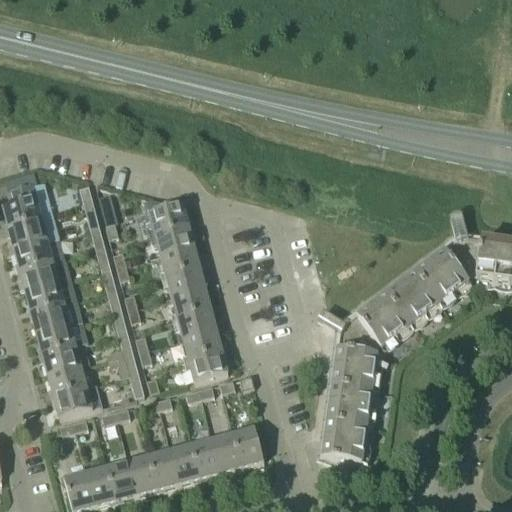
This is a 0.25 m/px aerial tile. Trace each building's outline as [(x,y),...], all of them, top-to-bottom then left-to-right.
[(8,199),(11,212),(3,215),(8,237),(47,227),(45,218),(40,219),(33,192),(8,199)] [(82,209),(92,206),(88,193),(79,195),(82,209)] [(110,202),(98,205),(102,218),(113,215),(110,202)] [(148,237),(150,244),(189,234),(183,212),(167,216),(166,210),(164,210),(150,207),(146,208),(153,236),(148,237)] [(465,219),(453,220),(456,246),(468,245),(465,219)] [(90,238),(100,235),(96,222),(87,224),(90,238)] [(47,227),(8,237),(14,257),(48,248),(44,237),(49,235),(47,227)] [(115,231),(106,234),(109,246),(119,244),(115,231)] [(189,234),(150,244),(152,252),(157,250),(160,264),(194,255),(189,234)] [(100,235),(90,238),(94,251),(103,248),(100,235)] [(48,248),(14,257),(20,279),(58,269),(65,267),(60,245),(48,248)] [(456,249),(445,257),(466,286),(471,283),(476,283),(481,248),(468,246),(456,249)] [(511,251),(481,248),(476,283),(476,287),(511,292),(511,251)] [(194,255),(160,264),(164,277),(159,279),(161,286),(200,276),(194,255)] [(357,323),(378,351),(380,354),(469,289),(466,286),(445,257),(357,323)] [(117,276),(126,273),(122,260),(113,263),(117,276)] [(101,279),(111,277),(107,263),(98,266),(101,279)] [(24,295),(25,299),(59,291),(71,287),(65,267),(58,269),(20,279),(21,286),(18,287),(20,296),(24,295)] [(126,273),(117,276),(120,288),(130,286),(126,273)] [(205,297),(200,276),(161,286),(163,293),(168,292),(172,306),(205,297)] [(114,290),(111,277),(101,279),(105,293),(114,290)] [(25,299),(31,321),(69,310),(77,308),(71,287),(59,291),(25,299)] [(205,297),(172,306),(175,319),(171,320),(173,328),(211,318),(205,297)] [(137,315),(133,302),(124,305),(128,317),(137,315)] [(113,321),(122,318),(118,305),(109,308),(113,321)] [(31,321),(36,341),(70,332),(82,329),(77,308),(69,310),(31,321)] [(140,328),(137,315),(128,317),(131,330),(140,328)] [(126,332),(122,318),(113,321),(116,334),(126,332)] [(211,318),(173,328),(174,335),(179,334),(183,348),(216,339),(211,318)] [(346,331),(339,342),(338,355),(373,360),(374,354),(378,351),(357,323),(346,331)] [(36,341),(42,363),(80,352),(83,351),(88,350),(82,329),(70,332),(36,341)] [(216,339),(183,348),(186,361),(182,362),(184,370),(222,360),(216,339)] [(139,359),(148,357),(144,344),(135,346),(139,359)] [(124,363),(133,360),(130,347),(120,349),(124,363)] [(80,352),(42,363),(47,383),(81,374),(89,372),(83,351),(80,352)] [(373,360),(338,355),(322,465),(362,470),(377,361),(373,360)] [(122,356),(107,360),(109,367),(117,365),(120,364),(124,363),(122,356)] [(142,372),(151,369),(148,357),(139,359),(142,372)] [(137,373),(133,360),(124,363),(127,376),(137,373)] [(228,381),(222,360),(184,370),(185,377),(190,375),(194,390),(228,381)] [(120,364),(117,365),(119,371),(122,384),(129,382),(127,376),(124,363),(120,364)] [(117,365),(109,367),(111,374),(119,371),(117,365)] [(81,374),(47,383),(53,404),(91,394),(89,385),(84,386),(81,374)] [(242,397),(254,394),(251,383),(239,386),(242,397)] [(147,388),(150,401),(159,399),(156,385),(147,388)] [(233,388),(219,391),(222,401),(235,398),(233,388)] [(141,390),(132,392),(135,405),(145,403),(141,390)] [(96,392),(91,394),(53,404),(59,426),(102,415),(96,392)] [(199,397),(201,406),(214,403),(211,393),(199,397)] [(201,406),(199,397),(186,400),(188,410),(201,406)] [(156,408),(159,418),(172,414),(169,405),(156,408)] [(159,418),(156,408),(144,412),(146,421),(159,418)] [(127,416),(114,419),(117,428),(130,425),(127,416)] [(117,428),(114,419),(101,422),(104,432),(117,428)] [(86,427),(73,430),(75,439),(88,436),(86,427)] [(75,439),(73,430),(60,434),(62,443),(75,439)] [(255,436),(233,441),(242,475),(264,469),(255,436)] [(242,475),(233,441),(212,447),(221,481),(242,475)] [(212,447),(191,453),(200,486),(221,481),(212,447)] [(200,486),(191,453),(170,458),(179,492),(200,486)] [(170,458),(149,464),(158,497),(179,492),(170,458)] [(158,497),(149,464),(128,469),(137,503),(158,497)] [(128,469),(107,475),(116,509),(137,503),(128,469)] [(107,475),(86,480),(93,511),(102,511),(116,509),(107,475)] [(93,511),(86,480),(64,486),(70,511),(93,511)]
